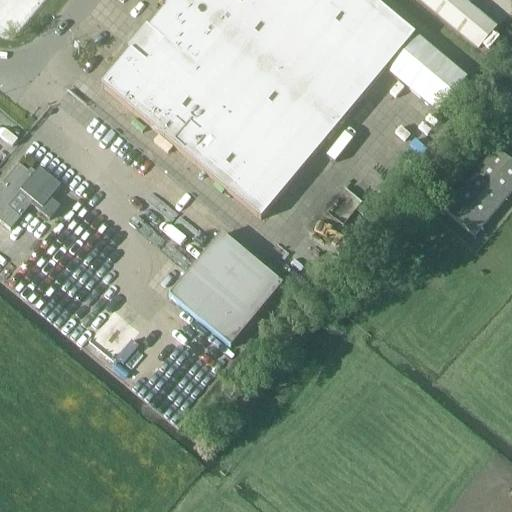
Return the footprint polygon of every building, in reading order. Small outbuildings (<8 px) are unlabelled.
[(263,219),(414,36),(415,35),(372,0),(172,0),(148,29),(163,42),(145,64),(130,52),(101,86),(263,219)] [(414,0),(477,52),(495,31),(458,0),(414,0)] [(420,35),(388,70),(436,113),(468,79),(420,35)] [(474,239),(511,195),(511,165),(494,151),(443,213),(474,239)] [(0,222),(10,231),(20,219),(32,206),(50,221),(60,209),(50,200),(61,188),(39,169),(32,177),(18,166),(0,187),(0,222)] [(231,347),(283,285),(222,234),(170,296),(231,347)] [(188,323),(137,386),(172,414),(223,351),(188,323)]
